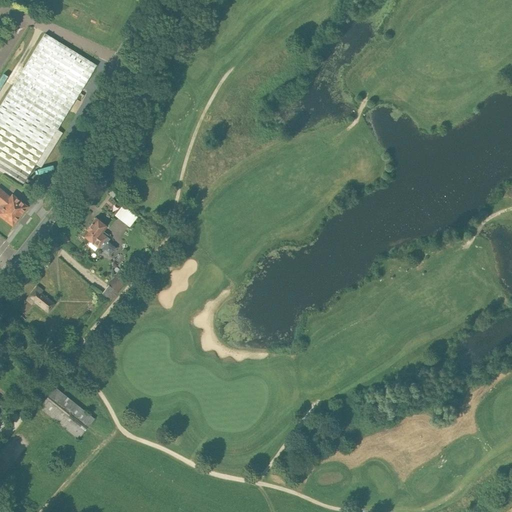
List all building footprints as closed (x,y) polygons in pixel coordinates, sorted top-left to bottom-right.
[(45,33),(0,106),(0,155),(29,173),(35,163),(57,128),(96,64),(45,33)] [(63,132),(57,128),(35,163),(41,167),(63,132)] [(0,170),(22,184),(29,173),(0,155),(0,170)] [(0,215),(12,225),(26,207),(12,196),(10,197),(0,190),(0,205),(1,207),(0,207),(0,215)] [(122,207),(115,216),(120,219),(127,210),(122,207)] [(127,210),(120,219),(129,226),(136,217),(127,210)] [(96,218),(82,235),(90,242),(88,245),(95,251),(97,247),(98,248),(99,246),(102,248),(100,250),(109,257),(116,248),(107,241),(109,239),(101,233),(106,227),(96,218)] [(121,270),(108,285),(117,292),(129,276),(121,270)] [(108,285),(102,294),(111,301),(118,293),(117,292),(108,285)] [(42,291),(37,287),(27,299),(32,303),(34,301),(44,309),(50,301),(40,293),(42,291)] [(7,341),(0,348),(0,353),(25,374),(34,364),(7,341)] [(114,384),(104,385),(105,393),(115,392),(114,384)] [(94,419),(55,388),(39,407),(78,439),(94,419)]
